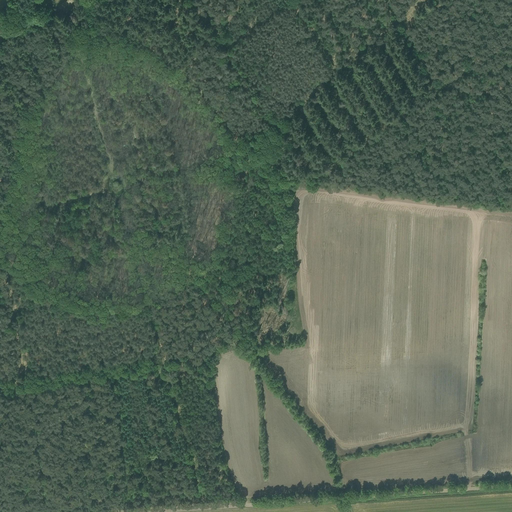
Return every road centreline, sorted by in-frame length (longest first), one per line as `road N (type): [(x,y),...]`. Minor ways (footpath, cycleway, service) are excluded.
road 1 (track): [(0,382),(296,340),(280,137),(191,0)]
road 2 (track): [(416,0),(337,67),(273,137),(236,148),(217,252),(147,296),(208,508)]
road 3 (track): [(0,208),(28,106),(95,36),(123,37),(172,57),(212,102),(236,148)]
road 4 (track): [(121,201),(147,296),(125,303),(47,296),(9,257),(0,224)]
road 5 (track): [(0,230),(45,502)]
road 6 (track): [(285,177),(313,178),(511,33)]
road 7 (track): [(385,0),(434,83),(511,96)]
